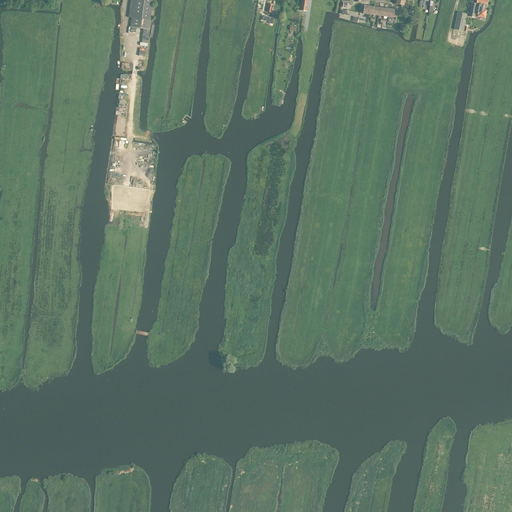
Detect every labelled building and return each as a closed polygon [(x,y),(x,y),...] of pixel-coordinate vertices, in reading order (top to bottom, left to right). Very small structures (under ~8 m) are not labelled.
[(149,29),(153,0),(130,0),(128,17),(132,18),(130,26),(149,29)] [(485,18),(486,10),(485,10),(486,5),(487,0),(477,0),(476,5),(475,5),(475,4),(471,3),(469,16),(474,17),(475,13),(478,14),(477,16),(485,18)] [(368,14),(369,7),(364,6),(364,10),(362,10),(361,12),(363,12),(363,14),(366,14),(366,16),(368,16),(368,14)] [(454,29),(464,31),(467,14),(457,12),(454,29)] [(465,33),(455,31),(454,34),(455,34),(454,39),(459,40),(460,35),(464,36),(465,33)]
